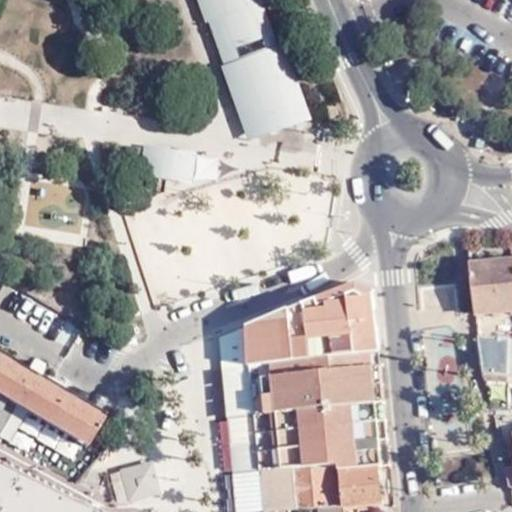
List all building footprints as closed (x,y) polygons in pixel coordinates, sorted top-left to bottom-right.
[(198,0),(208,25),(210,24),(225,20),(229,29),(221,31),(228,52),(271,38),(263,16),(247,22),(245,12),(263,6),(266,5),(264,0),(198,0)] [(278,49),(263,6),(245,12),(247,22),(263,16),(271,38),(228,52),(221,31),(229,29),(225,20),(210,24),(225,68),(240,63),(239,61),(237,53),(261,44),(264,52),(265,54),(278,49)] [(239,113),(309,122),(282,48),(278,49),(265,54),(264,52),(239,61),(240,63),(225,68),(223,69),(239,113)] [(249,143),(309,122),(239,113),(249,143)] [(179,183),(183,157),(136,149),(134,156),(142,157),(139,177),(179,183)] [(183,154),(183,157),(179,183),(178,186),(189,188),(194,157),(183,154)] [(203,261),(156,270),(161,300),(208,291),(203,261)] [(511,313),(511,263),(471,267),(476,318),(511,313)] [(373,295),(357,286),(248,329),(250,368),(361,356),(379,355),(373,295)] [(250,368),(248,329),(218,334),(227,419),(254,417),(250,368)] [(485,378),(511,379),(511,370),(511,343),(479,340),(485,378)] [(384,406),(379,355),(361,356),(362,370),(371,370),(375,406),(384,406)] [(254,417),(254,418),(257,418),(375,406),(371,370),(362,370),(361,356),(250,368),(254,417)] [(101,423),(0,362),(0,433),(9,438),(23,414),(15,409),(18,403),(26,408),(87,446),(101,423)] [(254,418),(260,473),(340,466),(341,473),(381,469),(375,406),(257,418),(254,418)] [(384,406),(375,406),(381,469),(390,468),(384,406)] [(254,418),(227,421),(232,476),(260,473),(254,418)] [(151,463),(122,472),(130,501),(159,492),(151,463)] [(340,466),(260,473),(262,511),(280,511),(328,508),(344,506),(342,475),(341,473),(340,466)] [(379,471),(342,475),(344,506),(344,509),(359,508),(383,505),(379,471)] [(262,511),(260,473),(232,476),(235,511),(262,511)]
